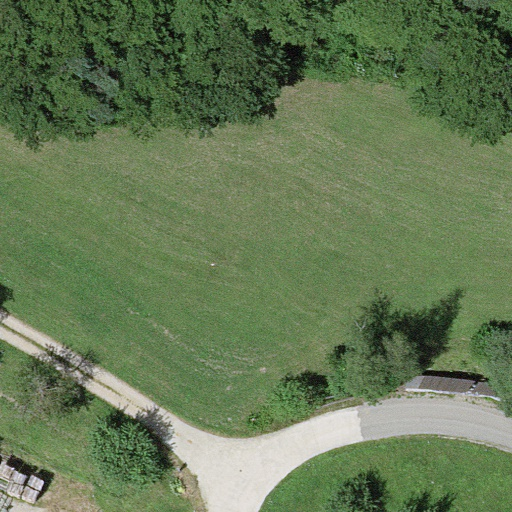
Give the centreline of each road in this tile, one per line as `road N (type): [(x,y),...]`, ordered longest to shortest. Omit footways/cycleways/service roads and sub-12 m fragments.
road 1 (track): [(238,485),(266,458),(352,427),(445,421),(511,437)]
road 2 (track): [(238,485),(0,325)]
